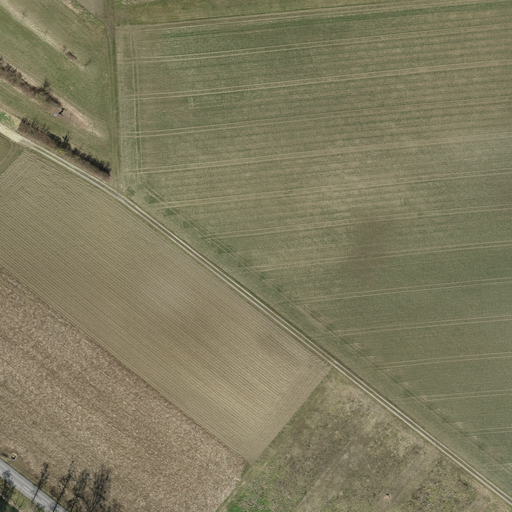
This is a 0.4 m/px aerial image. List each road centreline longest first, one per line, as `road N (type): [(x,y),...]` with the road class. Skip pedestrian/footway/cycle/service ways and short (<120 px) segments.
road 1 (track): [(511,497),(116,189),(0,125)]
road 2 (track): [(113,0),(116,189)]
